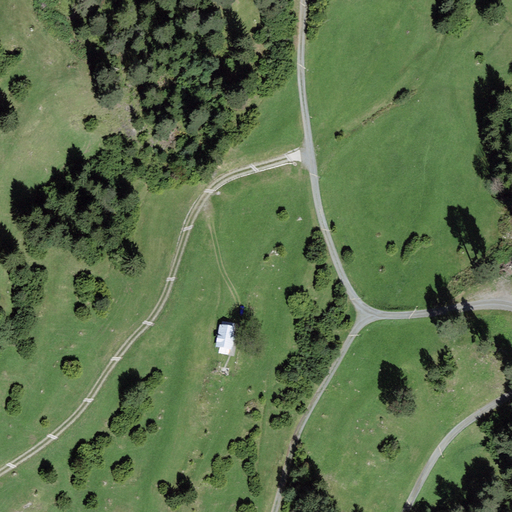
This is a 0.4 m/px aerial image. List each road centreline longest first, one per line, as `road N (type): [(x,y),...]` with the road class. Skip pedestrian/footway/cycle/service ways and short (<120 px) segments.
road 1 (track): [(307,155),(214,184),(186,218),(154,314),(119,350),(82,410),(0,471)]
road 2 (track): [(299,0),(295,102),(330,252),(354,293),(390,305),(511,297)]
road 3 (track): [(378,304),(319,388),(271,511)]
road 4 (track): [(511,377),(454,419),(413,482),(405,511)]
